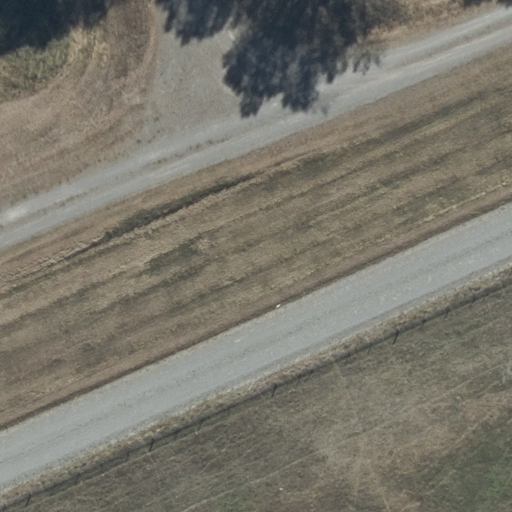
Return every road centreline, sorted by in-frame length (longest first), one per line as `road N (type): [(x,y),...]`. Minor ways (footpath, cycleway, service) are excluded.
road 1 (unclassified): [(511,237),(0,466)]
road 2 (track): [(155,0),(268,131)]
